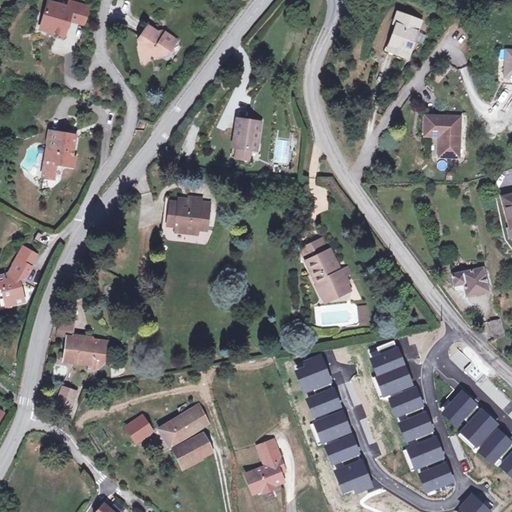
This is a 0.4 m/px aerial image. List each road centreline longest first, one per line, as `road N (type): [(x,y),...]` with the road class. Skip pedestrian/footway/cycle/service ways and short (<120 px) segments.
road 1 (residential): [(433,353),(430,402),(462,485),(461,496),(443,506),(419,502),(372,467),(336,372)]
road 2 (secondary): [(262,0),(83,229)]
road 3 (residential): [(83,229),(79,219),(133,114),(99,53),(106,0)]
road 4 (secondary): [(83,229),(43,314),(24,413)]
road 5 (secondary): [(350,181),(313,105),(312,67),(336,0)]
road 6 (secondary): [(459,328),(350,181)]
road 7 (residential): [(350,181),(396,103),(450,44)]
